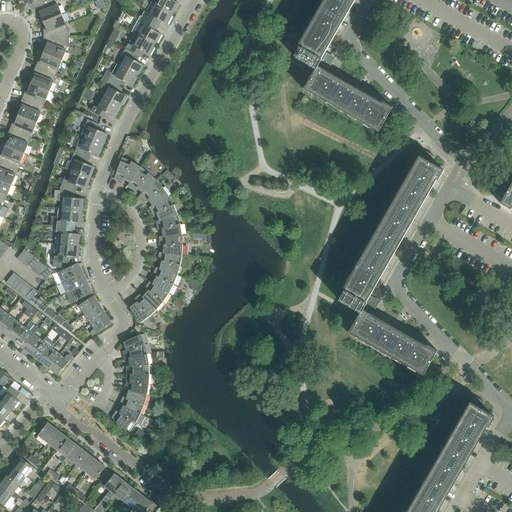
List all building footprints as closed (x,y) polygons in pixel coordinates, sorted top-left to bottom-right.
[(28,7),(33,12),(44,0),(22,0),(22,1),(31,5),(28,7)] [(44,0),(33,12),(37,16),(40,13),(43,22),(62,15),(55,0),(44,0)] [(172,0),(158,0),(156,5),(173,14),(179,3),(172,0)] [(311,76),(304,89),(378,132),(392,107),(382,101),(380,105),(324,74),(332,61),(322,52),(352,0),(324,0),(297,47),(301,49),(295,58),(306,64),(315,69),(311,76)] [(157,19),(167,24),(173,14),(156,5),(153,11),(148,9),(143,18),(154,24),(157,19)] [(43,38),(69,38),(69,32),(62,15),(43,22),(47,32),(43,32),(43,38)] [(139,36),(155,45),(161,35),(151,29),(154,24),(143,18),(138,26),(142,30),(139,36)] [(155,45),(139,36),(134,33),(131,40),(126,49),(137,55),(139,50),(150,55),(155,45)] [(44,53),(62,61),(69,43),(69,38),(43,38),(44,44),(47,44),(44,53)] [(134,60),(137,55),(126,49),(121,58),(125,61),(122,67),(138,76),(144,66),(134,60)] [(35,68),(56,76),(62,61),(44,53),(41,59),(39,59),(35,68)] [(311,76),(315,69),(306,64),(302,71),(311,76)] [(138,76),(122,67),(118,73),(113,71),(108,80),(119,86),(122,81),(132,87),(138,76)] [(31,84),(50,92),(56,76),(35,68),(31,77),(34,78),(31,84)] [(104,98),(121,107),(127,97),(116,91),(119,86),(108,80),(104,89),(108,92),(104,98)] [(26,90),(22,99),(43,107),(50,92),(31,84),(28,91),(26,90)] [(121,107),(104,98),(101,104),(96,102),(91,111),(102,117),(105,112),(115,118),(121,107)] [(21,109),(18,115),(37,123),(43,107),(22,99),(19,108),(21,109)] [(13,121),(10,130),(31,138),(37,123),(18,115),(16,122),(13,121)] [(99,124),(87,120),(84,129),(88,132),(86,138),(103,145),(108,134),(97,130),(99,124)] [(24,154),(31,138),(10,130),(6,139),(8,140),(6,146),(24,154)] [(103,145),(86,138),(83,145),(78,144),(74,153),(86,158),(88,152),(99,156),(103,145)] [(24,154),(6,146),(3,153),(1,152),(0,153),(0,162),(18,169),(24,154)] [(424,150),(420,157),(430,162),(434,156),(424,150)] [(75,165),(73,171),(90,178),(95,167),(84,163),(86,158),(74,153),(71,162),(75,165)] [(349,333),(423,375),(437,351),(427,345),(424,349),(369,317),(376,305),(367,295),(434,178),(438,181),(444,170),(430,162),(420,157),(419,156),(342,290),(346,292),(340,302),(351,308),(360,313),(356,320),(349,333)] [(128,186),(141,167),(132,162),(122,158),(114,179),(122,183),(124,179),(130,183),(128,186)] [(0,180),(12,185),(18,169),(0,162),(0,180)] [(139,196),(140,196),(156,180),(149,173),(141,167),(128,186),(135,191),(137,188),(142,193),(139,196)] [(65,177),(60,188),(73,191),(75,185),(86,190),(90,178),(73,171),(70,178),(65,177)] [(511,178),(507,176),(501,186),(508,190),(511,182),(511,178)] [(0,198),(5,201),(12,185),(0,180),(0,198)] [(149,208),(169,196),(163,188),(156,180),(140,196),(145,202),(148,200),(152,206),(149,208)] [(511,182),(508,190),(500,203),(510,209),(511,205),(511,182)] [(64,203),(63,209),(82,211),(83,199),(72,198),(73,191),(60,188),(59,201),(64,203)] [(156,222),(178,215),(174,205),(169,196),(149,208),(153,216),(157,214),(159,220),(156,222)] [(58,217),(57,226),(69,228),(69,227),(74,222),(81,223),(82,211),(63,209),(63,216),(58,217)] [(159,237),(182,234),(180,225),(178,215),(156,222),(158,230),(162,229),(163,236),(159,237)] [(60,245),(79,246),(80,234),(69,233),(69,228),(57,226),(56,236),(61,238),(60,245)] [(159,252),(159,253),(182,256),(183,245),(182,236),(182,234),(159,237),(159,246),(163,246),(163,253),(159,252)] [(9,247),(0,240),(0,248),(5,252),(9,247)] [(79,246),(60,245),(60,251),(54,252),(53,262),(66,263),(66,257),(78,258),(79,246)] [(30,253),(25,249),(17,259),(22,263),(30,253)] [(34,257),(30,253),(22,263),(27,266),(34,257)] [(156,267),(156,268),(178,275),(180,266),(180,265),(182,256),(159,253),(158,261),(162,262),(160,269),(156,267)] [(39,260),(34,257),(27,266),(31,270),(39,260)] [(44,264),(39,260),(31,270),(36,274),(44,264)] [(57,273),(62,283),(82,274),(78,263),(57,273)] [(49,268),(44,264),(36,274),(41,277),(49,268)] [(41,277),(46,281),(53,271),(49,268),(41,277)] [(150,281),(149,282),(169,294),(173,285),(174,284),(178,275),(156,268),(153,276),(156,277),(153,283),(150,281)] [(6,283),(11,287),(19,277),(14,273),(6,283)] [(87,283),(82,274),(62,283),(66,293),(87,283)] [(19,277),(11,287),(16,290),(23,280),(19,277)] [(28,284),(23,280),(16,290),(21,294),(28,284)] [(140,294),(156,310),(163,302),(169,294),(149,282),(145,289),(148,291),(143,296),(140,294)] [(92,294),(87,283),(66,293),(71,303),(92,294)] [(33,288),(28,284),(21,294),(25,298),(33,288)] [(33,288),(25,298),(30,301),(38,291),(33,288)] [(156,310),(140,294),(134,300),(136,303),(130,308),(140,323),(149,317),(156,310)] [(79,305),(85,315),(99,306),(93,296),(79,305)] [(85,315),(91,324),(105,315),(99,306),(85,315)] [(0,325),(8,315),(0,308),(0,325)] [(356,320),(360,313),(351,308),(347,315),(356,320)] [(17,322),(8,315),(0,325),(0,329),(7,335),(17,322)] [(105,315),(91,324),(94,328),(90,333),(92,337),(112,324),(105,315)] [(7,335),(15,341),(26,328),(17,322),(7,335)] [(62,326),(66,329),(71,333),(74,329),(65,322),(62,326)] [(24,348),(34,335),(39,329),(34,325),(30,331),(26,328),(15,341),(24,348)] [(33,355),(43,342),(34,335),(24,348),(33,355)] [(123,351),(125,359),(147,354),(144,345),(140,335),(123,343),(126,350),(123,351)] [(51,348),(43,342),(33,355),(41,361),(51,348)] [(50,368),(60,355),(51,348),(41,361),(50,368)] [(60,355),(50,368),(59,375),(73,357),(69,354),(64,358),(60,355)] [(126,366),(126,375),(149,375),(149,365),(147,354),(125,359),(125,360),(129,359),(130,366),(126,366)] [(126,382),(125,390),(147,395),(149,385),(149,375),(126,375),(130,375),(130,382),(126,382)] [(7,391),(16,398),(20,394),(10,387),(7,391)] [(123,397),(120,404),(140,414),(144,405),(147,395),(125,390),(125,391),(128,391),(126,398),(123,397)] [(0,401),(12,411),(12,410),(14,407),(19,401),(16,398),(7,391),(2,397),(0,394),(0,401)] [(474,396),(470,403),(480,408),(484,402),(474,396)] [(0,416),(4,420),(9,414),(10,412),(12,411),(0,401),(0,416)] [(480,408),(470,403),(469,402),(406,511),(434,511),(484,424),(488,427),(494,417),(480,408)] [(140,414),(120,404),(119,405),(123,407),(120,413),(116,411),(111,418),(130,432),(136,423),(140,414)] [(38,435),(48,443),(57,430),(48,423),(38,435)] [(48,443),(57,450),(67,438),(57,430),(48,443)] [(67,438),(57,450),(62,453),(57,459),(63,463),(67,458),(76,445),(67,438)] [(67,458),(76,465),(86,452),(76,445),(67,458)] [(76,465),(86,472),(96,460),(86,452),(76,465)] [(28,460),(32,463),(36,458),(31,455),(28,460)] [(14,468),(26,477),(34,467),(21,458),(14,468)] [(36,458),(32,463),(37,467),(41,462),(36,458)] [(96,460),(86,472),(96,480),(105,467),(96,460)] [(19,487),(26,477),(14,468),(6,477),(19,487)] [(47,474),(51,478),(55,473),(50,469),(47,474)] [(55,473),(51,478),(56,482),(60,477),(55,473)] [(110,500),(114,494),(124,482),(114,474),(112,477),(108,473),(98,485),(104,489),(105,487),(110,491),(106,496),(110,500)] [(6,477),(0,485),(0,487),(11,496),(17,500),(20,496),(14,492),(19,487),(6,477)] [(40,480),(37,485),(41,488),(45,484),(40,480)] [(56,491),(59,487),(51,481),(36,500),(41,504),(53,488),(56,491)] [(114,494),(124,501),(134,489),(124,482),(114,494)] [(74,488),(69,484),(66,489),(70,493),(74,488)] [(41,488),(37,485),(33,490),(37,493),(41,488)] [(11,496),(0,487),(0,503),(4,506),(11,496)] [(56,492),(60,495),(64,491),(59,487),(56,491),(56,492)] [(79,491),(74,488),(70,493),(75,496),(79,491)] [(143,496),(134,489),(124,501),(133,509),(143,496)] [(64,491),(60,495),(65,499),(69,494),(64,491)] [(153,504),(143,496),(133,509),(137,511),(150,511),(148,510),(153,504)] [(25,499),(22,504),(27,507),(30,503),(25,499)] [(75,506),(79,510),(83,505),(78,502),(75,506)]
